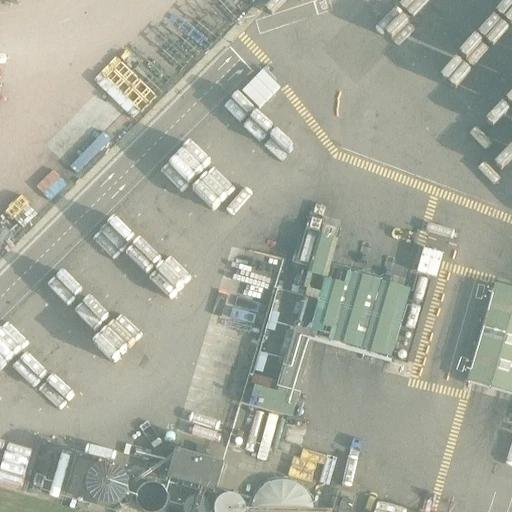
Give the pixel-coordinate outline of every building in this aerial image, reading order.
[(306,300),(278,395),(298,400),(314,340),(390,361),(410,289),(347,272),(345,284),(328,279),(338,239),(319,234),(302,292),(306,293),(304,299),(306,300)] [(445,253),(421,247),(415,271),(439,277),(445,253)] [(511,288),(496,284),(466,380),(511,394),(511,288)] [(255,388),(250,408),(292,420),(298,400),(278,395),(255,388)] [(225,462),(176,448),(168,477),(217,490),(225,462)] [(121,479),(121,478),(120,471),(116,466),(111,462),(105,460),(97,461),(92,465),(88,470),(86,477),(87,484),(88,487),(90,490),(96,494),(99,495),(103,496),(109,495),(115,491),(119,486),(121,479)] [(165,491),(165,490),(164,483),(160,478),(155,474),(149,473),(145,473),(141,474),(136,477),(132,482),(131,485),(130,490),(131,496),(135,503),(140,506),(146,508),(151,508),(154,507),(159,504),(163,499),(165,495),(165,491)] [(313,511),(313,509),(311,502),(308,496),(305,491),(299,487),(293,483),(289,482),(281,481),(275,481),(269,483),(263,486),(258,490),(254,494),(250,500),(248,506),(247,511),(313,511)] [(214,504),(214,503),(213,497),(209,491),(206,489),(202,487),(196,486),(192,486),(188,488),(183,492),(180,498),(179,504),(180,511),(181,511),(211,511),(213,511),(214,504)] [(243,511),(246,499),(220,495),(217,511),(243,511)]
